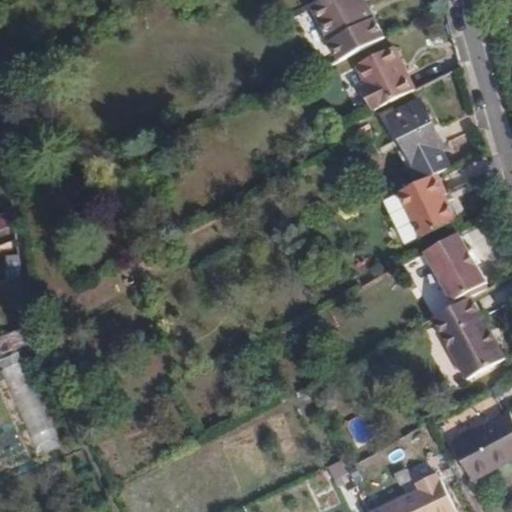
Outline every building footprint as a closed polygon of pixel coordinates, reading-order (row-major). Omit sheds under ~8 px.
[(362,0),(330,0),(311,10),(340,63),(384,41),(362,0)] [(372,113),(414,92),(393,50),(357,68),(367,87),(360,90),(372,113)] [(409,146),(438,132),(423,103),(397,116),(395,118),(409,146)] [(398,151),(409,146),(395,118),(397,116),(393,108),(379,115),(398,151)] [(443,143),(438,132),(409,146),(414,156),(410,158),(413,163),(422,181),(434,174),(450,166),(439,145),(443,143)] [(414,156),(409,146),(398,151),(406,167),(413,163),(410,158),(414,156)] [(445,195),(434,174),(422,181),(396,193),(402,205),(418,238),(455,220),(442,196),(445,195)] [(418,238),(402,205),(387,213),(403,247),(418,238)] [(423,253),(451,304),(453,303),(482,286),(484,285),(457,234),(423,253)] [(482,286),(453,303),(455,307),(471,299),(485,291),(482,286)] [(503,358),(471,299),(455,307),(433,320),(467,380),(503,358)] [(511,458),(511,414),(510,411),(453,444),(474,481),(511,458)] [(418,489),(370,511),(455,511),(439,478),(438,479),(435,473),(414,482),(418,489)]
